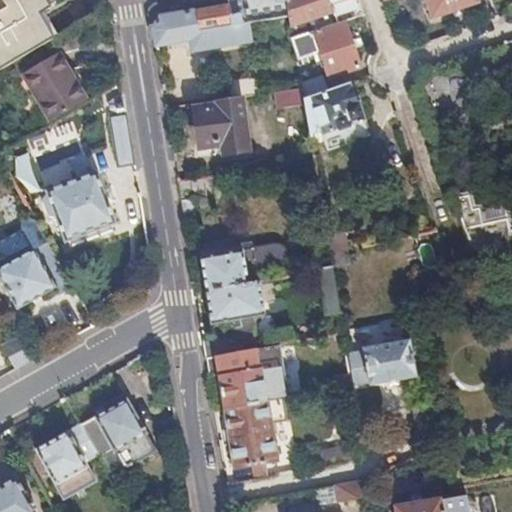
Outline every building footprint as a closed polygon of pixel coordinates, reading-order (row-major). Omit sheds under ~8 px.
[(0,0),(0,72),(55,39),(41,15),(52,8),(52,7),(48,9),(42,0),(0,0)] [(198,10),(201,30),(243,22),(241,8),(247,7),(245,0),(228,0),(229,4),(198,10)] [(245,0),(247,7),(241,8),(243,22),(250,21),(289,14),(286,0),(245,0)] [(330,0),(286,0),(289,14),(291,26),(334,11),(330,0)] [(330,0),(334,11),(337,22),(345,20),(365,13),(360,0),(330,0)] [(427,0),(433,16),(479,0),(478,0),(427,0)] [(161,17),(155,28),(158,45),(191,39),(193,50),(253,39),(250,21),(243,22),(201,30),(198,10),(197,10),(161,17)] [(328,78),(361,67),(345,20),(337,22),(293,36),(292,37),(299,57),(320,51),(323,62),(321,63),(322,66),(325,66),(328,78)] [(59,54),(24,75),(53,123),(87,102),(59,54)] [(259,77),(230,82),(233,98),(242,97),(263,94),(259,77)] [(360,100),(358,101),(351,81),(310,95),(329,148),(371,134),(366,119),(366,118),(360,100)] [(276,92),(278,108),(305,104),(304,97),(302,88),(276,92)] [(224,153),(250,150),(242,97),(233,98),(218,100),(219,106),(200,109),(196,109),(201,146),(223,143),(224,153)] [(110,119),(118,171),(137,168),(126,99),(116,101),(110,106),(112,114),(118,116),(118,118),(110,119)] [(218,100),(199,103),(200,109),(219,106),(218,100)] [(97,172),(93,173),(85,153),(70,160),(77,179),(46,191),(47,194),(45,196),(43,199),(43,202),(43,204),(45,209),(47,213),(49,216),(52,217),(56,218),(65,243),(68,242),(70,248),(115,230),(114,225),(116,224),(97,172)] [(212,177),(180,181),(186,222),(198,220),(195,199),(215,196),(212,177)] [(469,194),(453,198),(455,203),(469,197),(469,194)] [(469,197),(455,203),(474,259),(483,258),(480,247),(509,235),(511,233),(511,208),(503,211),(504,219),(483,224),(479,208),(471,209),(469,197)] [(73,288),(69,280),(39,227),(36,221),(27,224),(21,230),(0,242),(0,278),(17,309),(56,288),(60,296),(73,288)] [(511,248),(509,235),(480,247),(483,258),(511,252),(511,248)] [(273,245),(202,257),(207,290),(259,280),(257,273),(277,269),(280,268),(283,265),(286,262),(287,259),(288,256),(288,253),(286,250),(284,248),(281,246),(278,245),(273,245)] [(277,277),(259,280),(263,303),(280,299),(277,277)] [(234,326),(235,335),(205,341),(207,356),(238,351),(236,344),(258,339),(255,316),(265,314),(263,303),(259,280),(207,290),(212,323),(224,321),(226,328),(234,326)] [(21,337),(4,346),(17,369),(35,359),(21,337)] [(370,384),(417,376),(410,338),(363,346),(370,384)] [(238,351),(207,356),(211,376),(221,374),(226,408),(283,398),(289,397),(281,350),(279,350),(277,343),(238,351)] [(336,351),(339,371),(351,369),(347,349),(336,351)] [(416,422),(433,419),(434,425),(443,424),(435,384),(426,385),(429,406),(414,409),(416,422)] [(127,398),(81,424),(98,455),(99,457),(113,449),(115,452),(125,446),(130,454),(152,441),(127,398)] [(272,422),(287,419),(283,398),(226,408),(236,468),(278,460),(272,422)] [(345,420),(348,442),(351,441),(362,439),(359,418),(345,420)] [(99,485),(86,462),(98,455),(81,424),(36,448),(66,503),(99,485)] [(351,445),(299,455),(302,471),(354,461),(351,445)] [(0,511),(36,511),(18,477),(0,486),(0,511)] [(358,511),(366,511),(361,479),(337,484),(342,511),(358,511)] [(396,511),(469,511),(466,496),(440,501),(440,499),(396,507),(396,511)]
